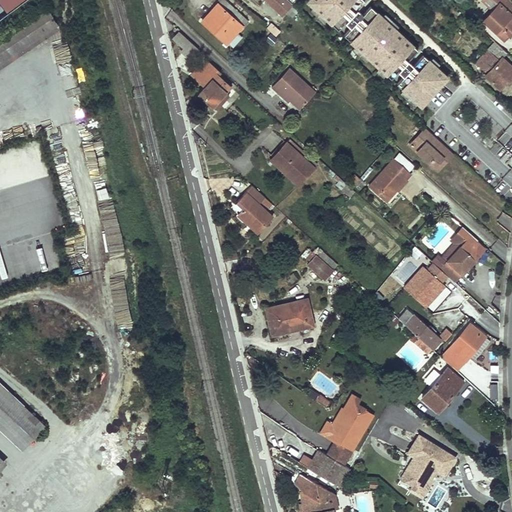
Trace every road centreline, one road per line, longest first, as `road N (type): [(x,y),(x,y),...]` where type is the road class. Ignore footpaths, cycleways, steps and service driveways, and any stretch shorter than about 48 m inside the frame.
road 1 (residential): [(147,0),(270,511)]
road 2 (unknown): [(147,0),(281,121)]
road 3 (unknown): [(90,314),(126,371),(117,408),(85,445)]
road 4 (unknown): [(462,93),(445,59),(381,0)]
road 5 (unknown): [(85,445),(49,485),(0,439)]
